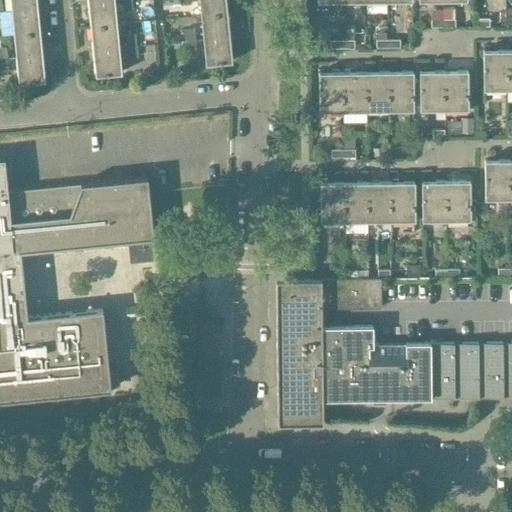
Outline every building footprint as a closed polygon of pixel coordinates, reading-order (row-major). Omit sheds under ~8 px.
[(35,0),(9,0),(10,9),(36,6),(35,0)] [(113,0),(105,0),(87,2),(90,25),(115,23),(113,0)] [(131,0),(121,0),(123,10),(132,9),(131,0)] [(224,0),(198,0),(200,15),(226,12),(224,0)] [(36,6),(10,9),(13,33),(39,31),(36,6)] [(226,12),(200,15),(202,39),(228,36),(226,12)] [(489,16),(477,16),(477,24),(489,24),(489,16)] [(115,23),(90,25),(92,49),(118,47),(115,23)] [(192,28),(183,29),(185,41),(195,39),(192,28)] [(39,31),(13,33),(15,57),(41,54),(39,31)] [(125,35),(126,46),(136,45),(135,34),(125,35)] [(228,36),(202,39),(205,63),(231,61),(228,36)] [(195,39),(185,41),(186,52),(195,51),(195,39)] [(136,45),(126,46),(128,57),(137,57),(136,45)] [(118,47),(92,49),(95,75),(120,72),(118,47)] [(505,49),(482,50),(483,88),(506,88),(505,49)] [(44,80),(41,54),(15,57),(18,82),(44,80)] [(442,70),(419,70),(419,109),(442,109),(442,70)] [(467,70),(442,70),(442,109),(467,109),(467,70)] [(341,71),(318,72),(318,110),(342,110),(341,71)] [(364,71),(341,71),(342,110),(365,110),(364,71)] [(387,71),(364,71),(365,110),(387,109),(387,71)] [(412,71),(387,71),(387,109),(412,109),(412,71)] [(473,118),(461,118),(461,120),(461,133),(473,133),(473,118)] [(0,399),(109,389),(101,308),(26,316),(19,250),(152,237),(146,176),(6,190),(3,157),(0,156),(0,399)] [(507,159),(484,160),(484,198),(507,198),(507,159)] [(421,219),(444,219),(443,180),(420,181),(421,219)] [(468,180),(443,180),(444,219),(469,219),(468,180)] [(366,181),(343,182),(343,220),(366,220),(366,181)] [(388,181),(366,181),(366,220),(389,220),(388,181)] [(413,181),(388,181),(389,220),(414,219),(413,181)] [(321,182),(319,182),(319,205),(320,220),(343,220),(343,182),(328,182),(321,182)] [(421,264),(408,264),(408,277),(421,277),(421,264)] [(344,277),(344,269),(332,270),(332,278),(344,277)] [(356,277),(356,269),(344,269),(344,277),(356,277)] [(445,269),(434,269),(434,277),(445,277),(445,269)] [(458,269),(445,269),(445,277),(458,277),(458,269)] [(389,270),(376,270),(377,278),(389,277),(389,270)] [(187,271),(173,273),(174,283),(188,282),(187,271)] [(511,396),(511,341),(405,343),(371,344),(371,325),(321,326),(320,306),(321,306),(321,308),(427,306),(427,326),(511,325),(511,275),(509,276),(497,276),(458,277),(445,277),(434,277),(389,277),(377,278),(350,278),(339,278),(274,279),(276,423),(322,423),(321,397),(322,397),(322,398),(367,398),(372,402),(384,402),(389,398),(511,396)] [(125,307),(126,317),(142,316),(141,305),(125,307)]
